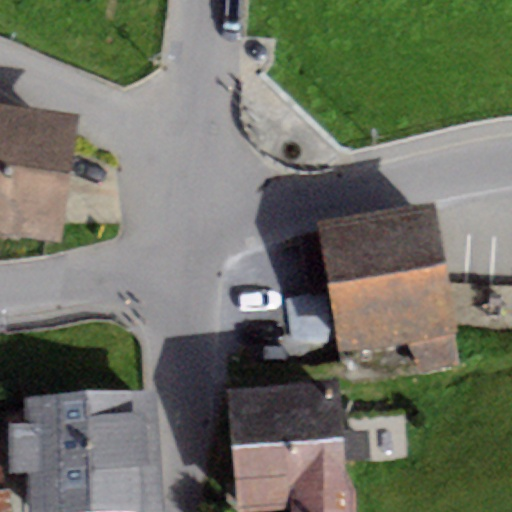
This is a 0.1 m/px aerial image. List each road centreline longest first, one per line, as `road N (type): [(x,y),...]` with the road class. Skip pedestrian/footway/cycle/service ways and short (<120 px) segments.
road 1 (residential): [(192,214),(332,200),(511,162)]
road 2 (residential): [(176,511),(192,214)]
road 3 (residential): [(192,214),(160,160),(124,128),(0,60)]
road 4 (residential): [(192,214),(194,0)]
road 5 (residential): [(192,214),(136,262),(0,292)]
